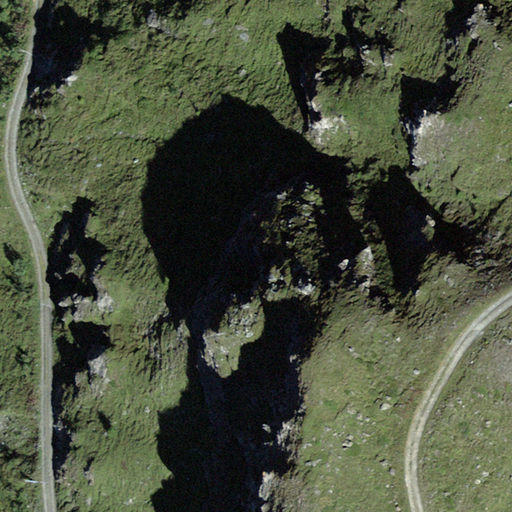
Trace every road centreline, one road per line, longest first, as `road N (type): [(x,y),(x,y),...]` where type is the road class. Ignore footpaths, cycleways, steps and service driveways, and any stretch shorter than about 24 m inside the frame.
road 1 (track): [(29,0),(2,154),(33,286),(42,511)]
road 2 (track): [(418,511),(412,441),(430,393),(453,350),(511,295)]
